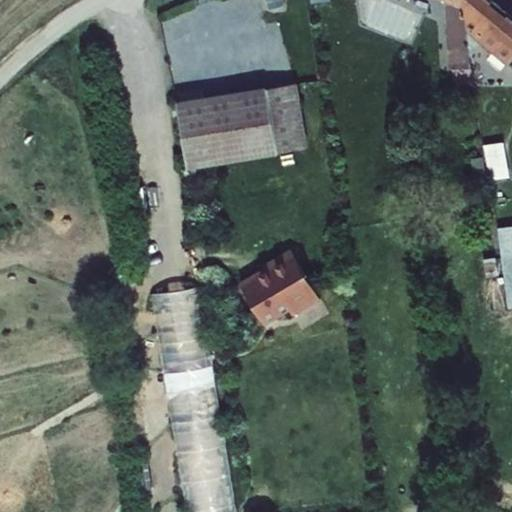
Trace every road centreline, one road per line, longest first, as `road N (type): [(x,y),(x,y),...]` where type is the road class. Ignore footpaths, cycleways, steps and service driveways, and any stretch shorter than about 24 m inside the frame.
road 1 (unknown): [(165,272),(110,0)]
road 2 (unclassified): [(100,0),(0,77)]
